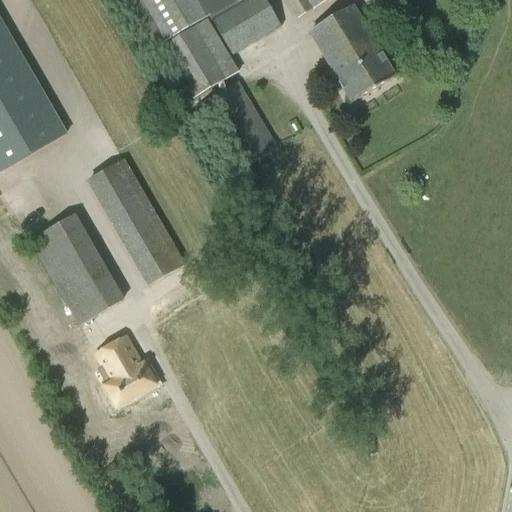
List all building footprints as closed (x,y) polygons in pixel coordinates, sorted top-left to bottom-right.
[(127,0),(156,48),(208,17),(198,0),(127,0)] [(248,0),(234,8),(211,22),(220,37),(233,57),(281,29),(263,0),(248,0)] [(284,0),(297,21),(332,0),(284,0)] [(351,107),(397,79),(353,7),(308,35),(351,107)] [(191,102),(239,74),(207,21),(161,49),(191,102)] [(236,173),(278,149),(237,82),(197,106),(236,173)] [(117,164),(101,137),(72,154),(87,182),(85,183),(147,288),(186,266),(123,161),(117,164)] [(0,154),(0,205),(8,221),(30,210),(2,154),(0,154)] [(78,328),(123,301),(74,214),(29,242),(78,328)] [(123,405),(153,387),(126,339),(94,357),(123,405)]
